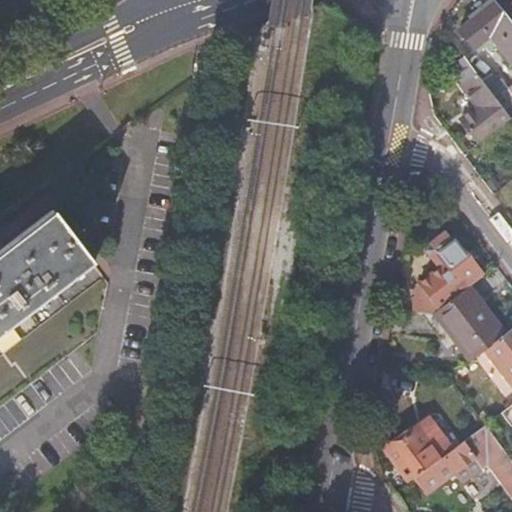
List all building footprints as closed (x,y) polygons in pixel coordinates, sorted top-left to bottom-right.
[(491,73),(481,81),(510,118),(511,116),(511,23),(504,12),(495,1),(458,30),(474,49),(490,37),(511,65),(511,86),(509,89),(501,79),(498,82),(491,73)] [(481,81),(475,73),(460,85),(477,106),(460,119),(479,142),(510,118),(481,81)] [(53,211),(0,251),(0,333),(91,263),(53,211)] [(419,285),(416,311),(425,312),(432,313),(468,286),(483,275),(454,238),(436,252),(444,261),(442,263),(444,265),(419,285)] [(454,337),(471,359),(485,349),(505,333),(468,286),(432,313),(425,312),(448,342),(454,337)] [(511,327),(505,333),(485,349),(511,385),(511,384),(511,327)] [(511,402),(501,412),(510,423),(511,421),(511,402)] [(511,462),(496,441),(484,425),(452,448),(439,458),(413,477),(425,493),(454,472),(461,481),(494,456),(511,479),(511,462)] [(413,477),(439,458),(430,445),(432,444),(418,426),(386,451),(408,482),(413,477)] [(511,438),(507,432),(496,441),(511,462),(511,438)]
